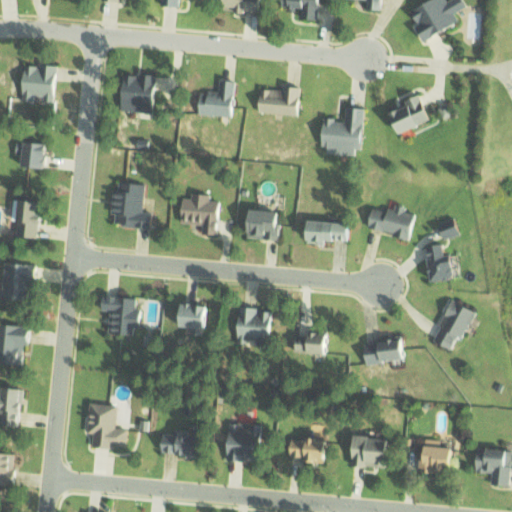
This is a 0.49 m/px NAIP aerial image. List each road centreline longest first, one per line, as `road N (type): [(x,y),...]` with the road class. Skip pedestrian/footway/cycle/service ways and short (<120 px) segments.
road 1 (residential): [(46,511),(97,31)]
road 2 (residential): [(50,477),(420,511)]
road 3 (residential): [(0,23),(362,59)]
road 4 (residential): [(73,259),(375,284)]
